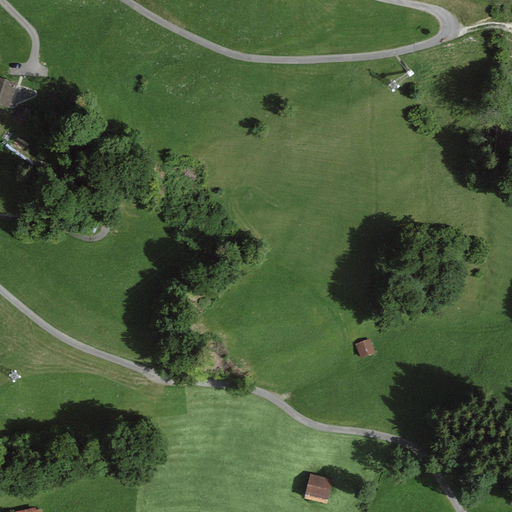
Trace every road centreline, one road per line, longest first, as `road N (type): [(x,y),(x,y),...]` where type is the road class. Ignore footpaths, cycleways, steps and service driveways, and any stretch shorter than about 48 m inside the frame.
road 1 (track): [(460,511),(424,456),(400,439),(322,427),(259,392),(160,375),(92,352),(0,288)]
road 2 (track): [(123,0),(224,52),(266,59),(407,51),(452,31)]
road 3 (track): [(6,123),(106,224),(86,237),(0,214)]
